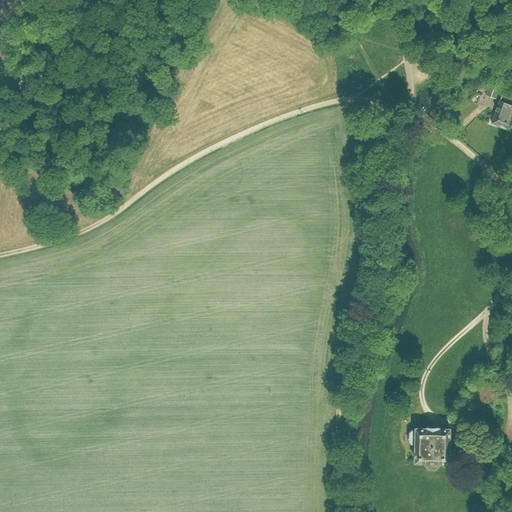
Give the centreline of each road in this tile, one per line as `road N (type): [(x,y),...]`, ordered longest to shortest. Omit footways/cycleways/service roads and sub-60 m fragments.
road 1 (unclassified): [(391,101),(341,99),(274,120),(191,158),(83,229),(0,253)]
road 2 (track): [(337,511),(339,369),(391,101)]
